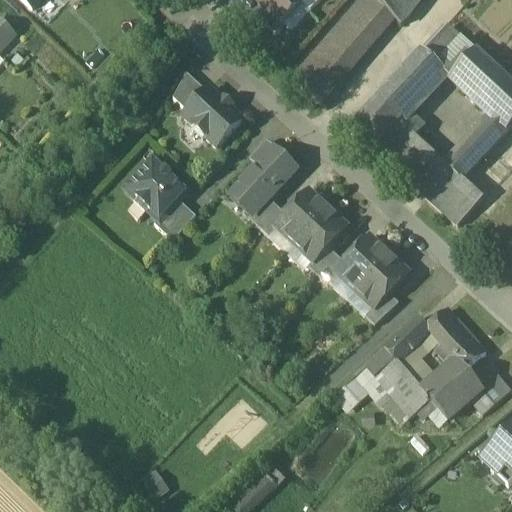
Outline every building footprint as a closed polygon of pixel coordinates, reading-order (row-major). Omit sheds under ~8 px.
[(17,0),(32,14),(44,2),(45,0),(17,0)] [(45,0),(44,2),(58,14),(71,0),(45,0)] [(295,0),(260,0),(257,5),(264,11),(281,28),(282,27),(302,6),(295,0)] [(367,0),(294,84),(323,110),(396,26),(367,0)] [(367,0),(396,26),(401,30),(426,0),(367,0)] [(281,28),(264,11),(255,20),(276,39),(285,29),(282,27),(281,28)] [(0,56),(15,40),(0,25),(0,56)] [(448,32),(424,58),(446,78),(452,83),(476,57),(448,32)] [(422,56),(374,107),(398,129),(398,130),(446,78),(424,58),(422,56)] [(511,131),(511,90),(476,57),(452,83),(451,85),(491,123),(507,137),(511,131)] [(207,96),(187,78),(173,103),(188,117),(207,96)] [(188,117),(183,121),(195,132),(198,129),(207,138),(205,141),(216,152),(242,125),(209,94),(207,96),(188,117)] [(398,129),(374,107),(349,133),(458,231),(484,203),(462,184),(507,137),(491,123),(446,171),(398,130),(398,129)] [(266,146),(249,164),(258,172),(275,154),(266,146)] [(258,172),(234,197),(255,217),(256,218),(269,204),(297,175),(288,167),(286,169),(274,157),(276,155),(275,154),(258,172)] [(186,197),(153,165),(127,194),(159,224),(160,225),(179,205),(186,197)] [(287,220),(275,233),(276,234),(269,242),(287,259),(328,214),(309,196),(287,220)] [(269,204),(256,218),(255,217),(249,224),(259,233),(278,212),(269,204)] [(179,205),(160,225),(159,224),(154,229),(173,246),(196,221),(179,205)] [(278,212),(259,233),(269,242),(276,234),(275,233),(287,220),(278,212)] [(328,214),(287,259),(305,276),(308,272),(312,268),(313,268),(328,252),(347,232),(328,214)] [(346,268),(336,279),(337,280),(330,288),(347,304),(355,296),(355,297),(389,260),(370,242),(346,268)] [(328,252),(313,268),(312,268),(308,272),(318,281),(337,260),(328,252)] [(337,260),(318,281),(328,290),(330,288),(337,280),(336,279),(346,268),(337,260)] [(389,260),(355,297),(348,305),(366,322),(373,313),(374,314),(389,299),(408,278),(389,260)] [(389,299),(374,314),(373,313),(366,322),(375,330),(399,308),(389,299)] [(485,358),(447,315),(429,331),(421,321),(418,323),(430,336),(456,365),(457,366),(466,376),(485,358)] [(430,336),(418,323),(408,332),(420,346),(430,336)] [(408,332),(384,354),(394,365),(374,382),(410,424),(417,418),(430,406),(436,414),(448,427),(470,407),(484,396),(483,395),(466,376),(457,366),(423,396),(397,367),(420,346),(408,332)] [(384,354),(365,372),(374,382),(394,365),(384,354)] [(365,372),(332,403),(337,410),(341,406),(347,413),(367,395),(401,433),(410,424),(374,382),(365,372)] [(497,382),(483,395),(484,396),(470,407),(483,421),(511,396),(497,382)] [(430,406),(417,418),(424,425),(436,414),(430,406)] [(511,428),(488,454),(500,465),(491,474),(508,490),(511,486),(511,428)] [(268,467),(222,505),(227,511),(250,511),(283,485),(268,467)] [(150,502),(164,495),(154,474),(140,481),(150,502)]
